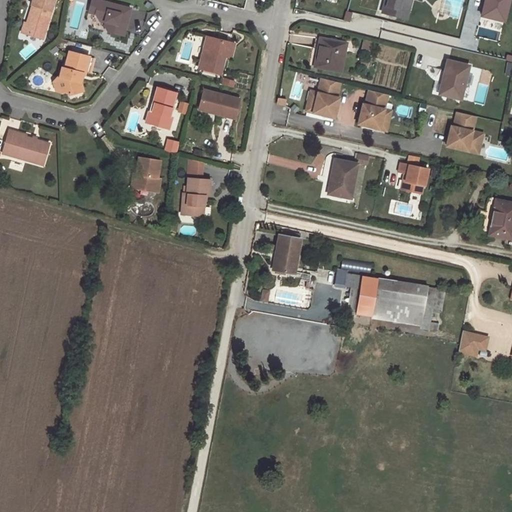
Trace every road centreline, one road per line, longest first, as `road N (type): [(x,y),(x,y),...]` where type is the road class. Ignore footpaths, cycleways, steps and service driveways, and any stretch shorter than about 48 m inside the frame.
road 1 (unknown): [(246,209),(495,269)]
road 2 (track): [(237,261),(191,511)]
road 3 (residential): [(276,26),(237,261)]
road 4 (residential): [(173,0),(3,0),(0,22)]
road 5 (residential): [(91,112),(173,0)]
